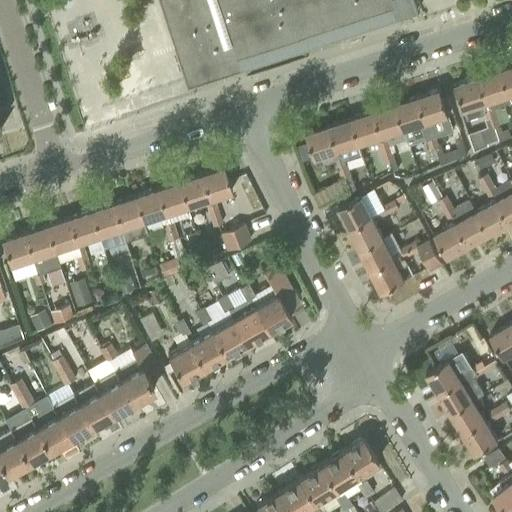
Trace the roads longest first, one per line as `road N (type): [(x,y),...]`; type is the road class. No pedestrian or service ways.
road 1 (residential): [(347,329),(26,511)]
road 2 (residential): [(511,22),(245,110)]
road 3 (residential): [(167,511),(376,382)]
road 4 (residential): [(347,329),(245,110)]
road 5 (residential): [(56,171),(245,110)]
road 6 (residential): [(2,0),(56,171)]
road 7 (residential): [(360,356),(511,270)]
road 8 (residential): [(458,511),(376,382)]
